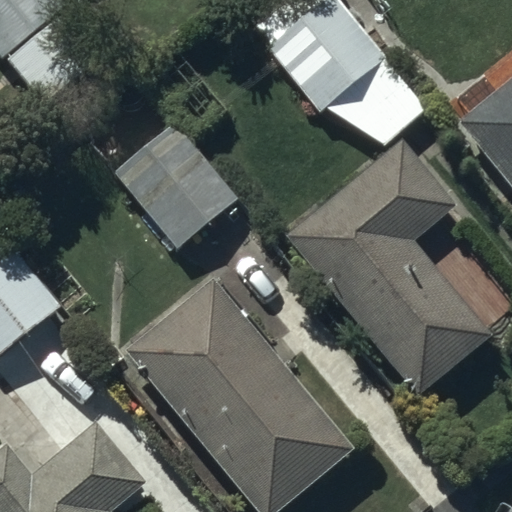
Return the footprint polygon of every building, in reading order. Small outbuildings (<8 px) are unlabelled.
[(0,0),(0,50),(58,0),(0,0)] [(168,0),(115,0),(113,2),(134,28),(168,0)] [(340,0),(284,0),(250,28),(329,124),(384,148),(431,110),(340,0)] [(58,15),(7,56),(43,101),(94,59),(58,15)] [(511,65),(448,117),(511,196),(511,65)] [(173,120),(111,168),(173,247),(234,199),(173,120)] [(400,139),(284,233),(416,396),(487,338),(409,242),(454,206),(400,139)] [(7,236),(0,241),(0,348),(60,300),(7,236)] [(211,281),(122,354),(257,511),(278,511),(354,447),(211,281)] [(5,441),(0,445),(0,511),(110,511),(108,509),(143,481),(93,418),(28,470),(5,441)]
